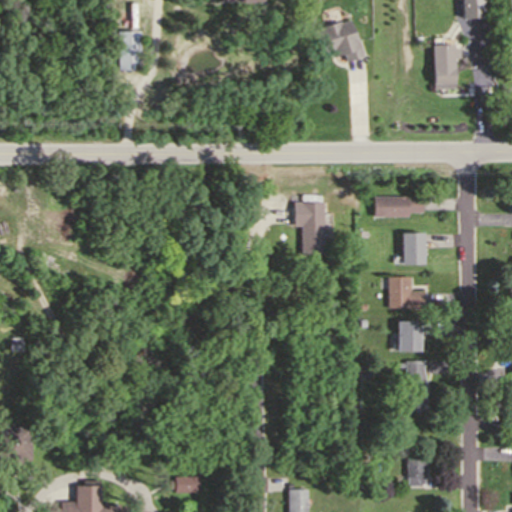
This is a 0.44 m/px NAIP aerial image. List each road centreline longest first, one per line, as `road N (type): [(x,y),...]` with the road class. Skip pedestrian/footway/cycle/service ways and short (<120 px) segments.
road 1 (tertiary): [(0,153),(511,156)]
road 2 (residential): [(463,155),(470,511)]
road 3 (residential): [(256,219),(259,511)]
